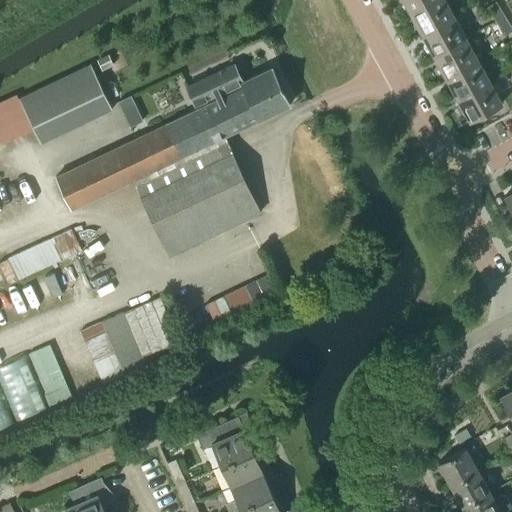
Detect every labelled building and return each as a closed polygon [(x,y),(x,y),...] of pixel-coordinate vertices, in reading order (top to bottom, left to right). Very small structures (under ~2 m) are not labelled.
[(403,0),(410,12),(431,0),(403,0)] [(422,34),(455,16),(445,0),(431,0),(410,12),(422,34)] [(495,20),(504,14),(496,1),(487,6),(495,20)] [(511,26),(504,14),(495,20),(505,35),(510,32),(511,35),(511,26)] [(433,55),(466,38),(455,16),(422,34),(433,55)] [(446,78),(479,60),(466,38),(433,55),(446,78)] [(457,99),(490,81),(479,60),(446,78),(457,99)] [(0,130),(28,118),(41,143),(112,109),(90,62),(18,97),(17,94),(0,101),(0,130)] [(290,105),(289,104),(272,66),(242,80),(234,63),(186,85),(195,104),(215,94),(217,99),(209,102),(225,136),(290,105)] [(470,121),(502,103),(490,81),(457,99),(470,121)] [(261,211),(225,136),(209,102),(55,176),(71,209),(133,179),(168,255),(261,211)] [(511,191),(504,196),(511,210),(501,217),(511,235),(511,191)] [(18,278),(82,250),(73,229),(9,257),(18,278)] [(267,274),(252,281),(222,294),(233,316),(255,306),(277,296),(267,274)] [(178,341),(160,297),(160,296),(124,311),(142,356),(178,341)] [(80,331),(103,383),(125,374),(102,321),(80,331)] [(28,353),(50,405),(70,397),(49,344),(28,353)] [(511,416),(511,388),(500,395),(511,416)] [(254,450),(247,436),(245,430),(253,426),(246,411),(196,434),(203,448),(211,444),(221,465),(254,450)] [(471,429),(475,436),(481,432),(477,425),(471,429)] [(465,428),(454,435),(459,443),(470,436),(465,428)] [(450,485),(478,470),(465,447),(438,462),(450,485)] [(230,486),(270,468),(266,460),(259,463),(254,450),(221,465),(230,486)] [(177,484),(185,481),(175,458),(167,462),(177,484)] [(240,508),(273,493),(266,479),(273,476),(270,468),(230,486),(235,498),(224,503),(228,511),(229,511),(239,508),(240,508)] [(462,506),(490,492),(478,470),(450,485),(462,506)] [(106,511),(102,503),(111,497),(100,475),(68,490),(74,503),(64,507),(66,511),(106,511)] [(186,506),(195,502),(185,481),(177,484),(186,506)] [(497,496),(494,498),(490,492),(462,506),(465,511),(504,511),(509,510),(508,509),(511,507),(507,499),(505,497),(503,495),(500,495),(497,496)] [(273,493),(240,508),(241,511),(286,511),(289,511),(284,499),(277,503),(273,493)] [(189,511),(199,511),(195,502),(186,506),(189,511)]
